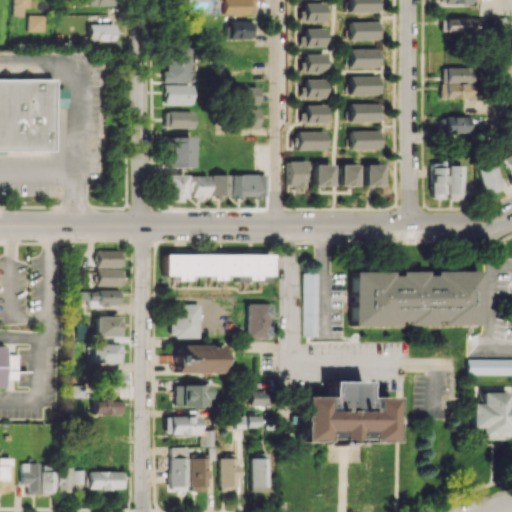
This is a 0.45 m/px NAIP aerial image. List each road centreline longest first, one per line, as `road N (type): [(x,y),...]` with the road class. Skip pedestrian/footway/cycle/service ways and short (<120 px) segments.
road 1 (residential): [(140,0),(142,511)]
road 2 (secondary): [(511,215),(478,226),(10,226)]
road 3 (residential): [(409,0),(411,226)]
road 4 (residential): [(276,0),(278,225)]
road 5 (residential): [(511,94),(486,134),(411,137)]
